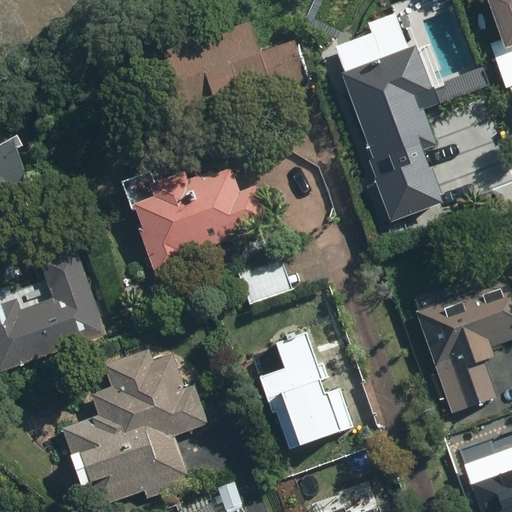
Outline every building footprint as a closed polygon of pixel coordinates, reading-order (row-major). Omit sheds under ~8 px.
[(511,0),(486,0),(478,3),(493,46),(486,49),(502,92),(511,89),(511,0)] [(302,85),(288,46),(245,62),(235,33),(151,64),(171,121),(260,89),(263,99),(302,85)] [(333,82),(372,186),(361,190),(373,225),(420,207),(408,175),(421,170),(414,153),(431,147),(413,100),(425,95),(409,53),(333,82)] [(3,150),(0,151),(0,192),(17,186),(3,150)] [(225,243),(223,238),(259,226),(248,194),(231,200),(223,178),(204,185),(202,179),(178,188),(175,180),(142,192),(147,206),(127,213),(150,280),(180,270),(177,260),(225,243)] [(246,286),(252,303),(292,289),(286,271),(280,253),(239,268),(246,286)] [(0,308),(0,372),(99,337),(72,263),(36,275),(47,305),(14,317),(10,305),(0,308)] [(511,302),(505,283),(415,316),(449,415),(491,400),(481,370),(490,366),(485,350),(511,340),(511,302)] [(309,329),(278,339),(287,366),(265,373),(289,446),(353,426),(341,389),(330,392),(309,329)] [(137,360),(91,376),(98,399),(77,407),(85,429),(48,443),(57,470),(60,469),(71,500),(75,499),(79,511),(97,511),(136,498),(139,507),(157,500),(154,493),(179,484),(165,444),(198,432),(185,394),(175,398),(163,364),(141,372),(137,360)] [(511,511),(511,470),(467,486),(475,511),(511,511)] [(346,511),(345,506),(327,511),(385,511),(382,502),(350,511),(346,511)]
